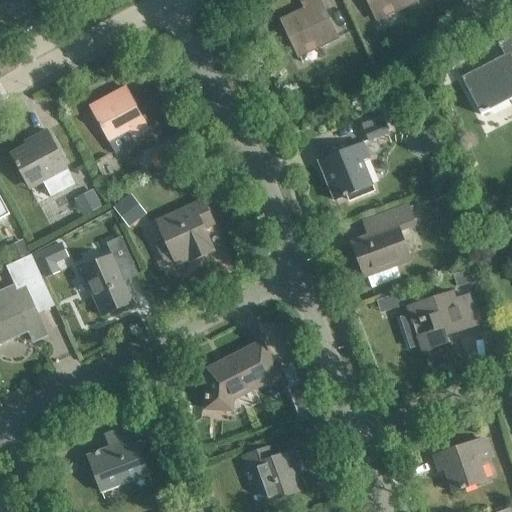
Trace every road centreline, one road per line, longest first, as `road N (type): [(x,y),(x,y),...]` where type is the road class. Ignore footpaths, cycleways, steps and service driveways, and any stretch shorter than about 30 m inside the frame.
road 1 (residential): [(2,421),(297,273)]
road 2 (residential): [(297,273),(259,177),(168,0)]
road 3 (residential): [(352,434),(297,273)]
road 4 (residential): [(352,434),(511,380)]
road 5 (tertiary): [(49,62),(168,0)]
